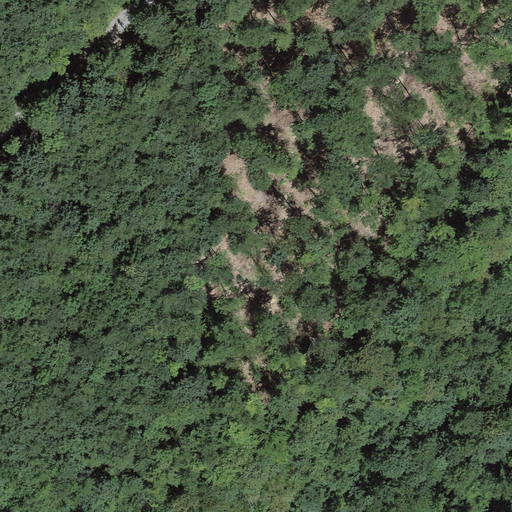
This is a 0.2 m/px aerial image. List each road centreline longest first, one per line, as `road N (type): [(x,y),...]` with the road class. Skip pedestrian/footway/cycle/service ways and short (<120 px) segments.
road 1 (track): [(83,511),(244,358),(434,218),(511,179)]
road 2 (track): [(0,132),(138,0)]
